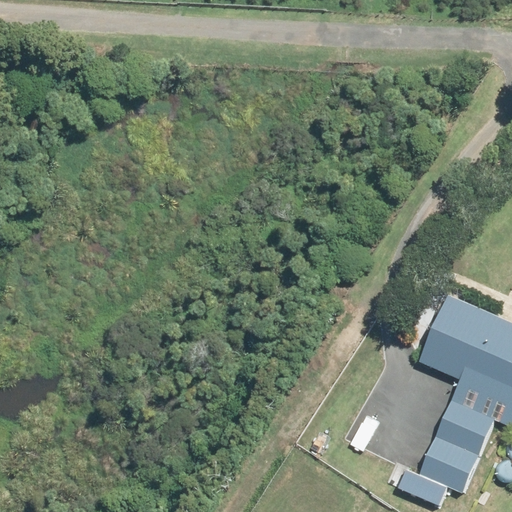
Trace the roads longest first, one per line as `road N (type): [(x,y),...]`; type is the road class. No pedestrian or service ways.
road 1 (track): [(511,67),(484,43),(403,50),(0,21)]
road 2 (track): [(199,511),(375,279),(511,122)]
